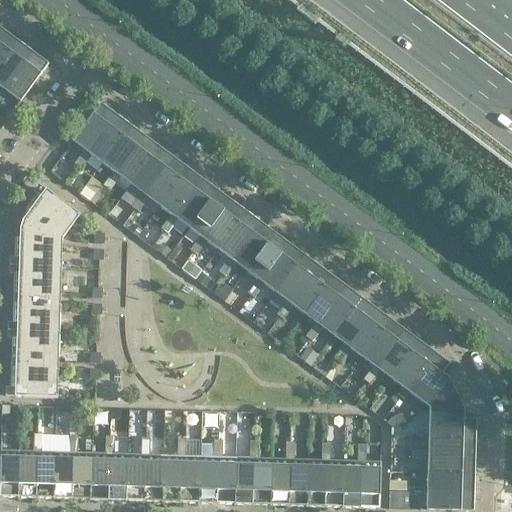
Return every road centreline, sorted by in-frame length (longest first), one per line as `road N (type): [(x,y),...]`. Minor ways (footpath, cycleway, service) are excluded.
road 1 (residential): [(486,511),(489,412),(466,356),(80,75)]
road 2 (motorway): [(367,0),(511,111)]
road 3 (residential): [(0,186),(80,75)]
